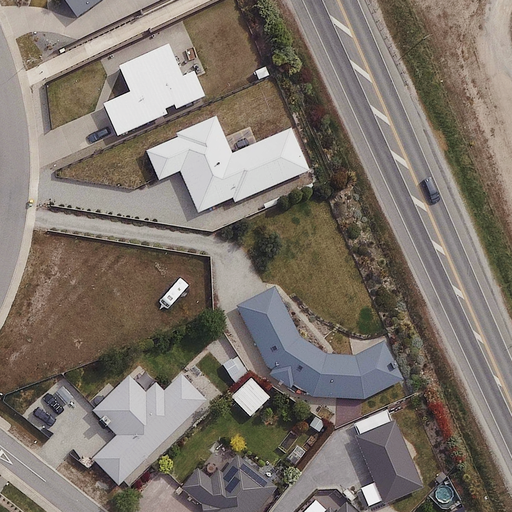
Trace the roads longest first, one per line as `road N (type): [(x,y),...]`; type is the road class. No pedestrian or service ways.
road 1 (primary): [(338,0),(511,405)]
road 2 (residential): [(0,82),(9,157),(0,242)]
